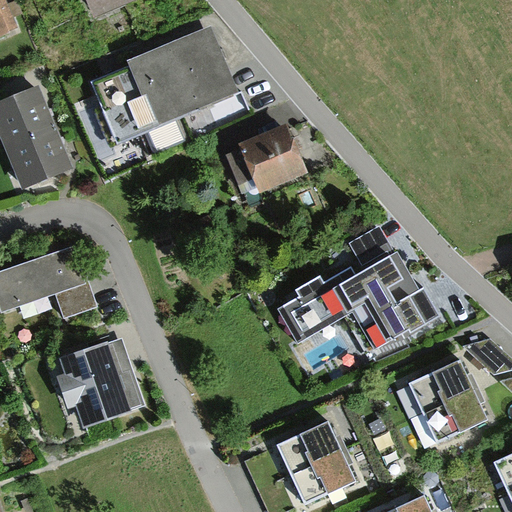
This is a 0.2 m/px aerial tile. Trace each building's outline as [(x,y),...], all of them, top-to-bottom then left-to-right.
[(87,0),(92,12),(124,0),(87,0)] [(209,24),(88,71),(115,140),(236,92),(209,24)] [(40,81),(0,96),(0,125),(22,184),(72,165),(40,81)] [(262,189),(309,168),(287,119),(240,140),(255,172),(262,189)] [(293,291),(296,300),(277,310),(299,349),(352,317),(376,354),(434,317),(411,275),(402,279),(377,227),(346,239),(355,263),(319,286),(316,279),(293,291)] [(73,248),(0,272),(0,299),(3,309),(56,292),(64,317),(98,306),(85,268),(80,270),(73,248)] [(122,336),(60,358),(65,373),(57,376),(68,408),(77,405),(84,425),(145,404),(122,336)] [(461,361),(410,383),(436,445),(488,423),(461,361)] [(327,414),(242,452),(269,511),(283,511),(356,480),(327,414)] [(511,449),(496,457),(511,492),(511,449)] [(437,511),(427,489),(375,511),(437,511)]
